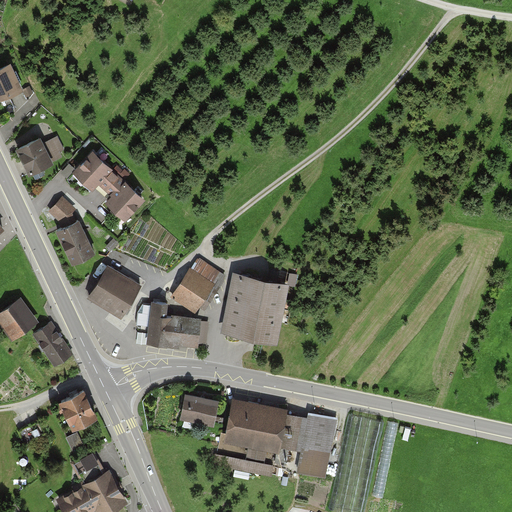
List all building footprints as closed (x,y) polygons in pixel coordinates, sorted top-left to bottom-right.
[(12,64),(0,69),(0,100),(24,90),(12,64)] [(50,122),(42,125),(47,137),(55,134),(50,122)] [(43,138),(19,149),(31,175),(56,163),(55,160),(66,155),(57,138),(46,143),(43,138)] [(148,199),(94,151),(75,173),(95,191),(99,186),(112,198),(107,203),(128,222),(148,199)] [(77,209),(63,197),(50,212),(64,224),(77,209)] [(96,254),(81,221),(58,232),(73,265),(96,254)] [(228,276),(199,257),(172,297),(197,313),(202,307),(206,309),(228,276)] [(142,285),(109,265),(90,297),(123,317),(142,285)] [(291,283),(235,272),(224,332),(280,342),(291,283)] [(39,321),(22,298),(0,313),(0,320),(13,339),(39,321)] [(171,304),(153,302),(149,342),(201,347),(204,317),(170,314),(171,304)] [(74,354),(53,323),(35,335),(57,366),(74,354)] [(100,418),(86,390),(61,402),(75,430),(100,418)] [(221,400),(188,394),(184,417),(216,424),(221,400)] [(289,409),(236,398),(227,440),(281,451),(289,409)] [(80,429),(68,434),(74,447),(86,441),(80,429)] [(105,473),(94,454),(76,465),(85,482),(57,497),(65,511),(94,511),(97,511),(114,511),(129,504),(110,470),(105,473)] [(339,488),(335,507),(360,511),(362,511),(369,478),(358,476),(355,491),(339,488)]
